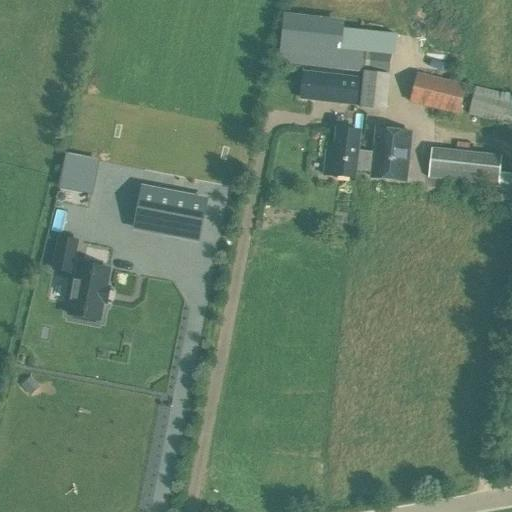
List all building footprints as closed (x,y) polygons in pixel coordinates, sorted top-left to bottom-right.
[(284,23),(282,52),(339,58),(340,49),(342,50),(340,70),(364,73),(360,108),(386,111),(391,55),(395,55),(398,34),(284,23)] [(418,74),(411,103),(460,115),(467,86),(418,74)] [(309,76),(306,101),(355,106),(358,81),(309,76)] [(511,95),(476,87),(469,114),(511,125),(511,95)] [(356,171),(358,152),(360,132),(336,130),(334,146),(327,145),(324,175),(355,179),(356,171)] [(374,154),(358,152),(356,171),(372,172),(371,178),(405,182),(411,134),(377,130),(374,154)] [(433,147),(430,177),(498,186),(503,157),(433,147)] [(91,192),(94,177),(62,171),(59,186),(91,192)] [(511,189),(492,187),(489,207),(511,210),(511,199),(511,189)] [(199,241),(207,201),(142,189),(135,228),(199,241)] [(61,198),(57,215),(85,223),(90,206),(61,198)] [(106,304),(109,288),(107,287),(110,270),(78,264),(78,267),(73,266),(78,242),(59,239),(59,241),(54,269),(76,273),(68,314),(101,320),(104,303),(106,304)]
